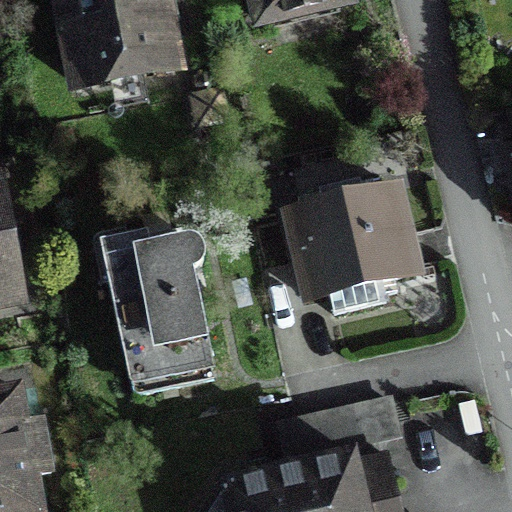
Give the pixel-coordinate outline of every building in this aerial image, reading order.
[(57,0),(75,91),(173,72),(158,0),(57,0)] [(251,0),(258,26),(345,6),(343,0),(251,0)] [(378,287),(414,278),(394,193),(360,201),(358,193),(356,187),(316,197),(320,211),(286,220),(307,304),(326,299),(331,319),(383,306),(378,287)] [(0,304),(11,303),(3,261),(18,259),(12,229),(0,231),(0,304)] [(145,246),(143,239),(100,249),(123,360),(161,352),(167,382),(209,374),(188,275),(193,273),(196,271),(199,266),(200,262),(200,257),(198,253),(195,249),(192,247),(187,246),(182,246),(146,253),(145,246)] [(0,511),(37,511),(31,480),(36,479),(26,426),(21,427),(15,394),(0,396),(0,511)] [(393,396),(276,422),(287,473),(350,459),(404,448),(393,396)] [(397,511),(396,507),(385,460),(352,468),(350,459),(287,473),(221,490),(223,496),(218,497),(208,511),(397,511)]
